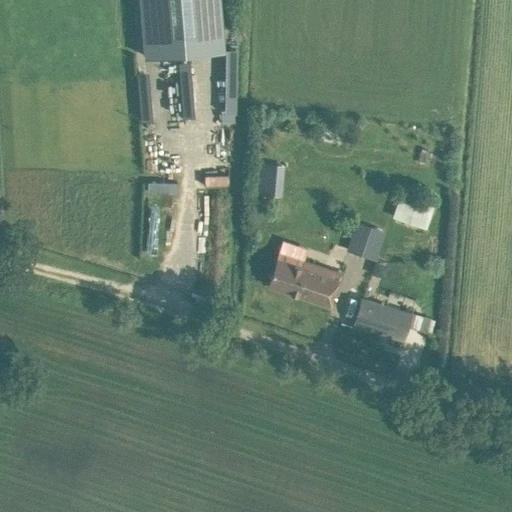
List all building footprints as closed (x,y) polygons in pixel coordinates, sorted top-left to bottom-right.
[(220,0),(139,0),(145,55),(224,49),(220,0)] [(238,48),(226,47),(224,109),(236,110),(238,48)] [(190,59),(178,60),(183,115),(195,114),(190,59)] [(148,69),(136,70),(140,117),(152,116),(148,69)] [(148,169),(158,168),(156,129),(146,130),(148,169)] [(284,163),(262,161),(259,192),(281,194),(284,163)] [(434,203),(400,191),(391,214),(425,226),(434,203)] [(358,216),(346,247),(376,258),(386,226),(358,216)] [(302,266),(277,257),(268,284),(329,305),(340,272),(304,260),(302,266)] [(388,262),(376,258),(371,272),(383,277),(388,262)] [(404,339),(412,313),(355,295),(342,337),(356,342),(361,325),(404,339)]
